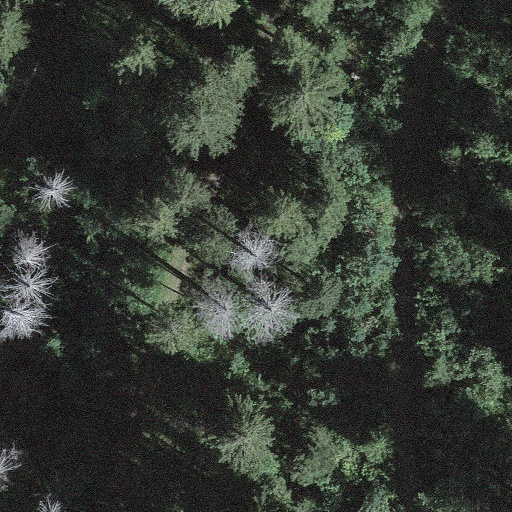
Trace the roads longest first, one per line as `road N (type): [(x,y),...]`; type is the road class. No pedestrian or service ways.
road 1 (track): [(102,511),(192,223),(282,0)]
road 2 (track): [(448,0),(426,58),(403,207),(422,511)]
